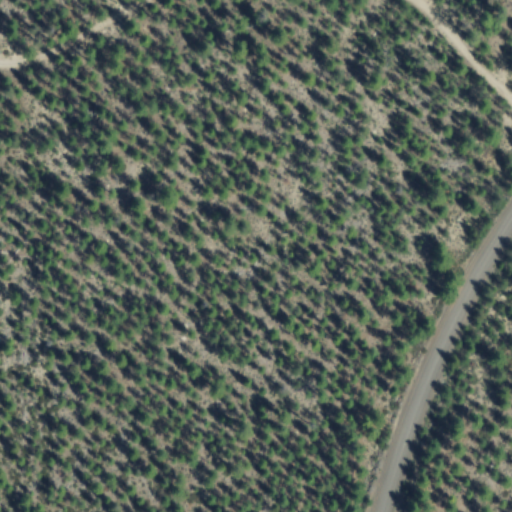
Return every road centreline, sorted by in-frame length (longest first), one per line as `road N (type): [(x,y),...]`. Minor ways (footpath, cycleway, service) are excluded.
road 1 (residential): [(406,511),(442,349),(511,228)]
road 2 (track): [(427,0),(511,97)]
